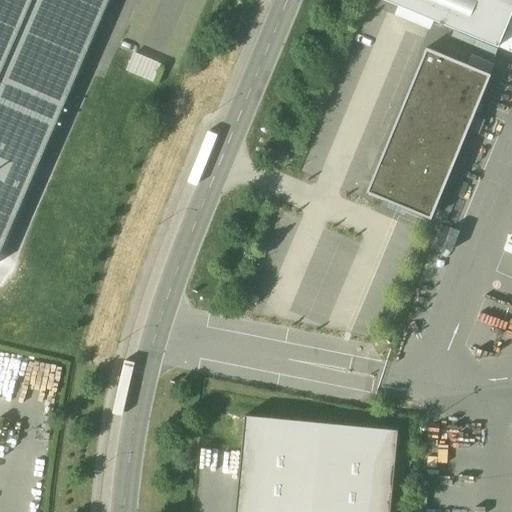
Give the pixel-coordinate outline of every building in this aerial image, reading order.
[(0,0),(0,250),(108,0),(0,0)] [(511,0),(383,0),(384,0),(498,47),(511,12),(511,0)] [(511,12),(498,47),(511,53),(511,12)] [(366,194),(431,220),(490,76),(426,49),(366,194)] [(319,176),(339,128),(321,120),(301,168),(319,176)] [(372,429),(246,417),(243,447),(236,511),(388,511),(397,432),(372,429)]
